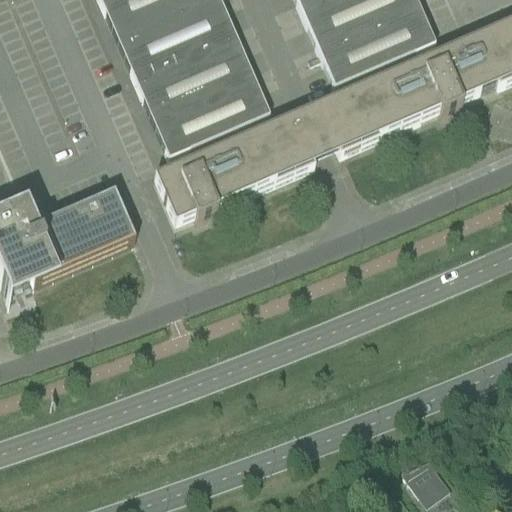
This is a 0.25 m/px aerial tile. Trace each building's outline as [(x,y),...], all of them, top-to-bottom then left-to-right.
[(267,125),(213,0),(93,0),(166,168),(267,125)] [(289,0),(331,97),(432,53),(409,0),(289,0)] [(213,218),(307,177),(312,175),(311,172),(325,166),(336,161),(337,164),(436,121),(438,126),(460,117),(458,112),(477,103),(476,101),(495,93),(496,96),(511,88),(511,31),(317,116),(318,119),(316,120),(307,124),(293,130),(292,127),(151,188),(172,236),(192,227),(194,232),(215,223),(213,218)] [(111,205),(91,214),(31,240),(23,220),(0,229),(0,297),(2,301),(12,297),(13,301),(21,297),(19,294),(28,290),(31,297),(131,253),(111,205)] [(419,506),(444,489),(428,467),(399,479),(419,506)]
